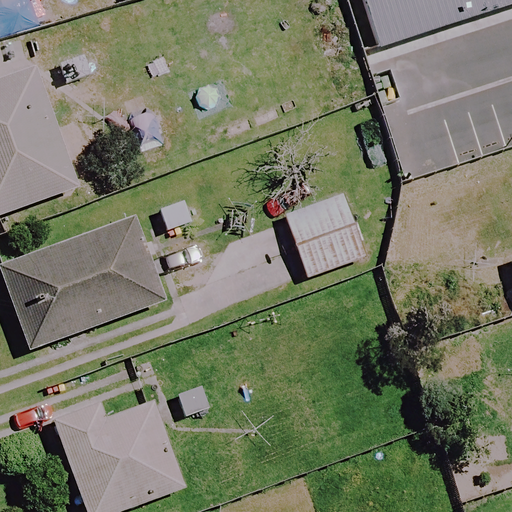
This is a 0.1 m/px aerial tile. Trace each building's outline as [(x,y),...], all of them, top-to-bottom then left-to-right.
[(0,221),(75,196),(34,70),(0,81),(0,221)] [(360,266),(327,160),(268,179),(301,284),(360,266)] [(162,309),(131,224),(0,271),(0,286),(26,358),(162,309)] [(511,319),(511,266),(470,282),(488,328),(511,319)] [(135,511),(181,497),(144,389),(49,421),(79,511),(135,511)]
